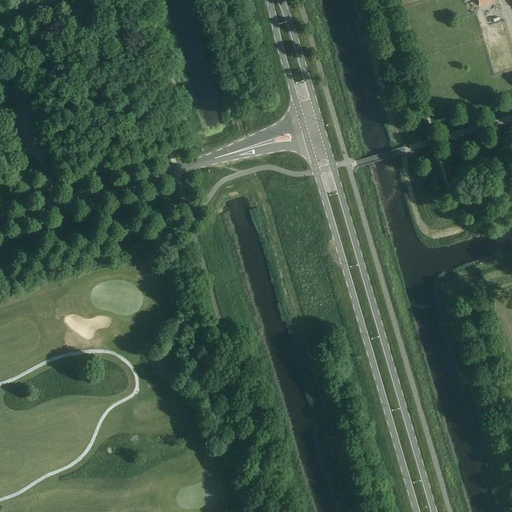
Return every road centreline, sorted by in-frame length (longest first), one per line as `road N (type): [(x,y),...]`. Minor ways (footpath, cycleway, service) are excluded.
road 1 (secondary): [(434,511),(324,139)]
road 2 (secondary): [(307,144),(416,511)]
road 3 (unclassified): [(0,222),(228,153)]
road 4 (secondary): [(271,0),(302,123)]
road 5 (secondary): [(318,119),(279,0)]
